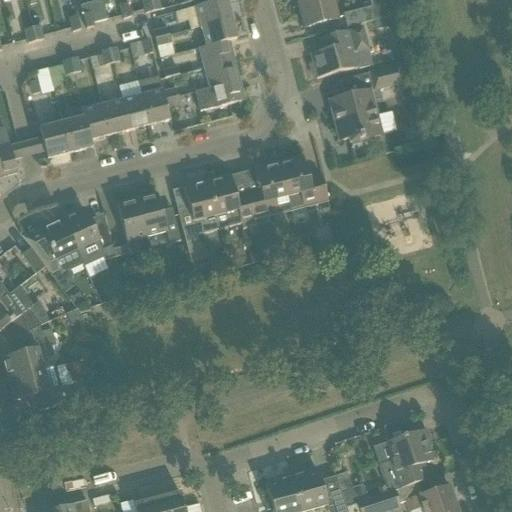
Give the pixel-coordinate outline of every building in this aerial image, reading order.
[(148,0),(147,0),(141,2),(144,12),(145,16),(151,14),(152,14),(148,0)] [(156,0),(148,0),(152,14),(160,12),(156,0)] [(295,0),(303,30),(337,21),(332,0),(295,0)] [(342,15),(346,29),(372,22),(389,18),(394,16),(390,0),(381,0),(369,3),(370,8),(342,15)] [(87,5),(79,7),(82,17),(85,31),(93,29),(92,25),(106,21),(101,1),(87,5)] [(225,1),(185,11),(190,32),(200,29),(230,22),(225,1)] [(119,7),(122,21),(130,19),(127,5),(119,7)] [(68,20),(72,34),(80,32),(76,18),(68,20)] [(383,20),(372,22),(374,31),(375,32),(385,30),(383,20)] [(205,48),(201,50),(235,41),(230,22),(200,29),(205,48)] [(39,28),(31,30),(35,44),(42,42),(41,38),(39,28)] [(312,67),(308,68),(311,80),(315,79),(316,81),(335,76),(358,70),(371,66),(367,51),(362,29),(351,32),(331,37),(334,50),(309,56),(312,67)] [(29,31),(24,32),(26,42),(27,46),(32,44),(35,44),(31,30),(29,31)] [(152,33),(154,41),(168,38),(166,30),(152,33)] [(154,41),(156,49),(170,45),(168,38),(154,41)] [(198,51),(203,71),(233,63),(228,44),(236,42),(235,41),(201,50),(198,51)] [(148,42),(140,44),(144,57),(152,55),(148,42)] [(116,50),(108,52),(111,65),(119,63),(116,54),(116,50)] [(108,52),(100,54),(104,67),(111,65),(108,52)] [(76,60),(68,62),(72,75),(80,74),(77,64),(76,60)] [(62,67),(47,71),(47,73),(52,90),(74,85),(72,75),(68,62),(61,64),(62,67)] [(203,71),(208,90),(238,82),(233,63),(203,71)] [(343,99),(330,103),(340,142),(348,140),(349,145),(379,137),(370,103),(381,100),(379,92),(403,85),(398,67),(339,83),(343,99)] [(161,71),(163,80),(178,76),(176,68),(161,71)] [(47,73),(36,76),(41,96),(53,93),(52,90),(47,73)] [(158,80),(137,85),(141,97),(149,127),(169,122),(166,109),(164,102),(162,94),(158,80)] [(194,94),(199,114),(244,103),(238,82),(208,90),(194,94)] [(175,91),(162,94),(164,102),(177,99),(175,91)] [(141,97),(121,102),(129,132),(149,127),(141,97)] [(177,99),(164,102),(166,109),(179,106),(177,99)] [(117,103),(101,107),(109,137),(129,132),(121,102),(117,103)] [(81,112),(81,113),(83,120),(89,143),(90,142),(109,137),(101,107),(95,109),(81,112)] [(83,120),(61,125),(69,155),(92,150),(90,142),(89,143),(83,120)] [(41,141),(33,143),(36,156),(44,154),(46,161),(69,155),(61,125),(38,131),(41,141)] [(0,147),(0,179),(16,175),(12,162),(21,159),(17,147),(9,149),(8,145),(0,147)] [(277,164),(290,212),(327,203),(320,176),(307,180),(302,158),(277,164)] [(246,195),(255,228),(268,224),(267,218),(290,212),(277,164),(253,171),(259,192),(246,195)] [(206,183),(218,232),(240,226),(242,231),(255,228),(246,195),(235,198),(229,177),(206,183)] [(188,210),(177,213),(182,233),(185,246),(198,243),(196,237),(207,235),(218,232),(206,183),(183,189),(188,210)] [(165,234),(168,246),(179,243),(178,237),(173,218),(163,221),(156,196),(136,201),(146,239),(165,234)] [(112,252),(114,260),(138,254),(135,242),(146,239),(136,201),(116,206),(126,248),(112,252)] [(82,210),(61,220),(82,267),(83,269),(102,259),(103,262),(114,260),(112,252),(104,222),(91,228),(82,210)] [(34,255),(44,269),(50,276),(57,272),(70,272),(82,267),(61,220),(39,231),(47,249),(34,255)] [(263,263),(277,260),(276,254),(269,248),(260,250),(263,263)] [(32,273),(35,276),(44,269),(30,250),(20,257),(32,273)] [(253,253),(249,260),(250,265),(261,263),(259,252),(253,253)] [(202,262),(190,265),(194,280),(206,277),(202,262)] [(78,295),(69,302),(73,307),(75,311),(86,306),(78,295)] [(0,332),(7,327),(16,339),(39,328),(49,323),(38,303),(20,316),(6,298),(0,302),(0,332)] [(65,316),(71,327),(80,322),(78,315),(75,311),(65,316)] [(1,360),(7,381),(43,372),(40,361),(52,358),(49,348),(54,346),(50,331),(40,334),(39,328),(16,339),(20,355),(1,360)] [(31,399),(35,414),(70,405),(65,388),(60,389),(54,369),(43,372),(7,381),(13,403),(31,399)] [(90,392),(93,404),(101,402),(98,390),(90,392)] [(386,464),(395,492),(408,488),(427,482),(427,481),(425,482),(420,467),(431,463),(427,449),(430,448),(425,432),(387,445),(393,462),(386,464)] [(306,474),(290,477),(299,511),(311,511),(326,508),(319,483),(317,472),(306,475),(306,474)] [(268,498),(262,500),(265,508),(264,508),(265,511),(270,511),(271,511),(299,511),(290,477),(274,481),(275,484),(264,486),(268,498)] [(362,488),(340,494),(345,509),(366,502),(362,488)] [(416,511),(420,511),(455,511),(447,488),(428,494),(405,502),(408,511),(416,511)] [(155,497),(158,511),(183,511),(179,494),(172,496),(171,493),(155,497)] [(345,509),(345,511),(387,511),(399,508),(394,493),(366,502),(345,509)] [(158,511),(155,497),(139,501),(140,505),(132,507),(133,511),(158,511)] [(88,511),(86,503),(51,511),(88,511)]
